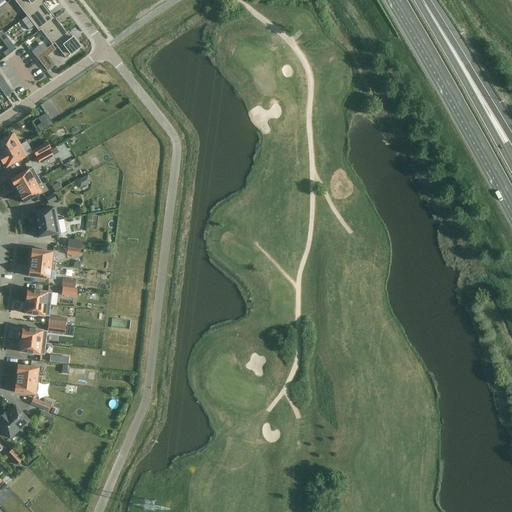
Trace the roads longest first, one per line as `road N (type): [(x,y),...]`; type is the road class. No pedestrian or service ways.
road 1 (residential): [(97,511),(144,401),(176,155),(169,129),(105,48)]
road 2 (trunk): [(393,0),(511,204)]
road 3 (motorway): [(511,167),(419,0)]
road 4 (motorway): [(511,139),(422,0)]
road 5 (residential): [(105,48),(0,121)]
